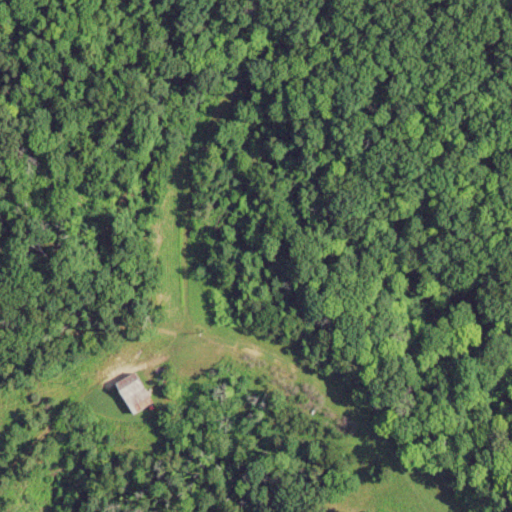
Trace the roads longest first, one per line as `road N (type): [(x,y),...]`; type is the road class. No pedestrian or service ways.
road 1 (residential): [(56,430),(83,464),(155,483),(271,449),(381,487),(402,511)]
road 2 (residential): [(128,419),(56,430),(0,481)]
